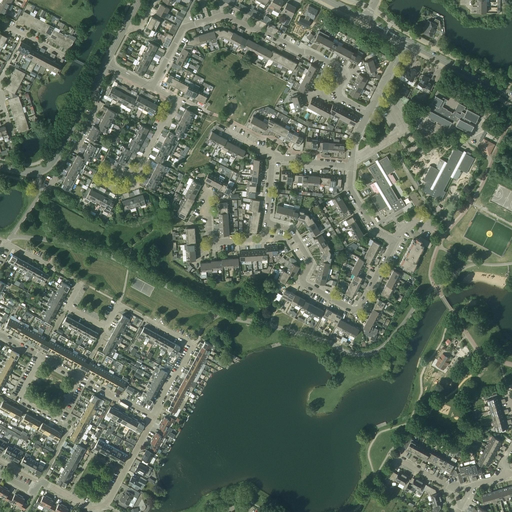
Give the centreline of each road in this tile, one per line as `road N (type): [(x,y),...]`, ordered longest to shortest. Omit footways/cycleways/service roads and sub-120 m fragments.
road 1 (residential): [(0,253),(8,243),(79,282),(66,307),(106,328),(118,304),(191,344),(153,419)]
road 2 (residential): [(267,223),(290,228),(309,262),(305,285),(359,308),(392,241),(374,229),(351,191),(351,166)]
road 3 (residential): [(153,419),(104,505),(88,507),(40,480),(28,490),(0,474)]
road 4 (residential): [(342,74),(225,14),(207,20)]
road 5 (residential): [(267,223),(259,240),(215,240),(205,183),(197,178)]
road 6 (residential): [(78,378),(52,416),(21,398),(40,357)]
road 7 (tertiary): [(405,41),(511,97)]
